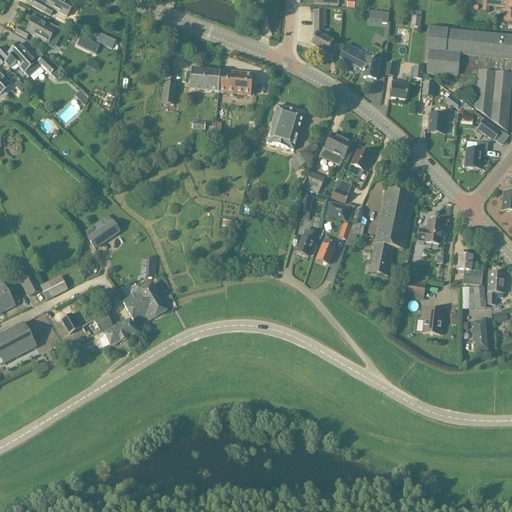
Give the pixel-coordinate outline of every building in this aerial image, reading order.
[(67,0),(48,0),(46,6),(35,1),(32,7),(45,14),(50,17),(54,11),(66,18),(74,4),(67,0)] [(495,2),(495,7),(505,8),(511,8),(511,0),(501,0),(501,3),(495,2)] [(511,8),(505,8),(504,13),(500,13),(500,22),(511,22),(511,8)] [(339,47),(329,42),(329,31),(323,31),(323,27),(325,27),(325,11),(314,11),(314,34),(316,35),(310,46),(333,58),(339,47)] [(412,17),(411,28),(420,29),(421,18),(421,13),(413,12),(412,17)] [(48,45),(51,38),(54,40),(54,39),(57,40),(62,31),(49,24),(48,26),(41,22),(34,19),(26,33),(18,28),(15,34),(26,40),(29,35),(48,45)] [(96,43),(107,48),(112,50),(116,43),(109,40),(100,36),(96,43)] [(481,73),(478,98),(484,98),(483,110),(507,112),(511,77),(507,76),(508,62),(511,62),(511,57),(511,38),(482,36),(478,73),(481,73)] [(81,38),(77,46),(91,53),(95,55),(99,47),(95,45),(81,38)] [(2,48),(0,49),(0,56),(5,62),(3,64),(9,71),(16,65),(28,79),(40,68),(37,65),(37,64),(20,45),(8,55),(2,48)] [(340,60),(352,66),(350,68),(355,71),(356,68),(363,72),(363,74),(364,74),(363,79),(365,79),(365,81),(373,82),(373,81),(376,81),(379,62),(366,60),(366,61),(352,54),(354,50),(347,46),(340,60)] [(37,64),(37,65),(40,68),(49,76),(50,76),(55,80),(61,74),(56,69),(57,68),(45,57),(37,64)] [(387,64),(385,77),(393,78),(395,65),(387,64)] [(424,68),(415,67),(413,80),(422,81),(424,68)] [(218,94),(220,73),(191,70),(189,91),(218,94)] [(252,76),(220,73),(218,94),(250,97),(252,76)] [(0,95),(11,86),(0,74),(0,95)] [(25,88),(19,81),(14,86),(20,93),(25,88)] [(406,101),(409,85),(392,82),(389,99),(406,101)] [(423,83),(422,97),(433,98),(435,84),(423,83)] [(177,86),(166,84),(164,84),(161,105),(174,107),(177,86)] [(89,100),(81,92),(75,97),(84,106),(87,103),(89,100)] [(462,111),(462,116),(461,126),(472,127),(473,111),(459,100),(459,101),(458,111),(462,111)] [(293,152),(304,115),(277,107),(266,144),(293,152)] [(428,134),(444,135),(446,117),(430,116),(428,134)] [(484,121),(477,131),(493,143),(501,133),(484,121)] [(204,132),(205,124),(193,123),(192,131),(204,132)] [(332,135),(321,158),(330,163),(339,167),(351,145),(332,135)] [(466,150),(464,169),(480,170),(482,158),(486,158),(487,145),(477,144),(476,151),(466,150)] [(363,172),(370,159),(358,153),(351,166),(351,167),(348,174),(356,178),(360,171),(363,172)] [(298,154),(294,157),(295,159),(301,168),(306,164),(298,154)] [(310,173),(303,189),(303,190),(317,196),(324,179),(310,173)] [(385,189),(371,265),(369,274),(387,278),(393,249),(403,251),(414,195),(385,189)] [(332,200),(345,205),(348,197),(336,191),(332,200)] [(511,191),(511,194),(504,193),(502,212),(511,212),(511,191)] [(309,215),(312,199),(302,197),(298,212),(309,215)] [(345,223),(348,210),(330,205),(326,218),(345,223)] [(350,233),(357,235),(362,237),(364,226),(360,225),(363,213),(356,211),(352,224),(353,224),(350,233)] [(120,233),(112,222),(105,227),(87,239),(95,250),(120,233)] [(424,244),(439,246),(440,239),(443,238),(443,233),(442,231),(443,225),(428,222),(427,229),(424,231),(419,230),(417,242),(425,243),(424,244)] [(338,238),(346,241),(351,228),(342,225),(338,238)] [(96,233),(92,227),(85,232),(88,238),(96,233)] [(302,239),(296,253),(308,258),(314,243),(313,243),(316,235),(310,233),(306,231),(303,239),(302,239)] [(346,247),(353,249),(357,235),(350,233),(346,247)] [(325,240),(316,261),(328,266),(335,251),(329,249),(331,243),(325,240)] [(482,280),(481,280),(482,273),(471,272),(472,258),(459,257),(457,271),(463,272),(463,279),(462,286),(469,287),(481,288),(482,280)] [(155,278),(155,259),(146,258),(145,278),(155,278)] [(417,279),(419,267),(408,265),(406,277),(417,279)] [(488,274),(487,294),(487,306),(496,307),(496,295),(504,295),(505,275),(488,274)] [(41,292),(33,276),(21,283),(29,298),(41,292)] [(47,301),(67,291),(61,277),(40,288),(47,301)] [(406,283),(404,293),(423,297),(425,286),(406,283)] [(150,308),(160,301),(151,286),(122,303),(129,314),(131,313),(132,315),(139,310),(141,314),(150,308)] [(0,289),(0,313),(14,306),(4,287),(0,289)] [(462,289),(461,311),(468,311),(486,310),(484,288),(469,289),(462,289)] [(166,312),(160,301),(150,308),(141,314),(139,310),(132,315),(131,313),(129,314),(135,325),(146,318),(149,322),(166,312)] [(440,336),(443,313),(426,311),(423,334),(440,336)] [(493,316),(495,325),(508,322),(506,313),(493,316)] [(93,321),(101,334),(113,327),(105,314),(93,321)] [(80,330),(72,315),(60,322),(69,336),(80,330)] [(450,316),(450,327),(458,327),(458,316),(450,316)] [(111,348),(137,335),(131,323),(105,336),(111,348)] [(474,353),(489,352),(486,323),(471,325),(474,353)] [(0,365),(3,364),(4,365),(36,348),(23,324),(0,336),(0,365)]
